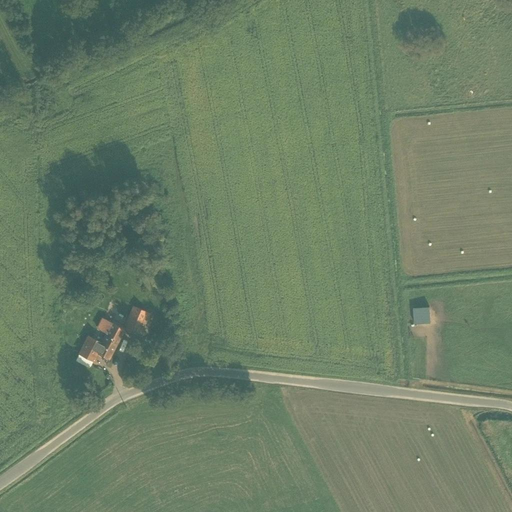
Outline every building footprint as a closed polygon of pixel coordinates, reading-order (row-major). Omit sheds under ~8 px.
[(414,307),(415,323),(433,322),(432,306),(414,307)] [(141,321),(145,312),(134,307),(130,316),(141,321)] [(141,321),(136,332),(141,335),(150,315),(145,312),(141,321)] [(125,328),(136,332),(141,321),(130,316),(125,328)] [(106,333),(111,323),(102,318),(97,328),(106,333)] [(111,323),(106,333),(101,343),(89,336),(80,354),(92,360),(96,352),(109,359),(124,329),(111,323)] [(88,367),(92,360),(80,354),(76,361),(88,367)]
